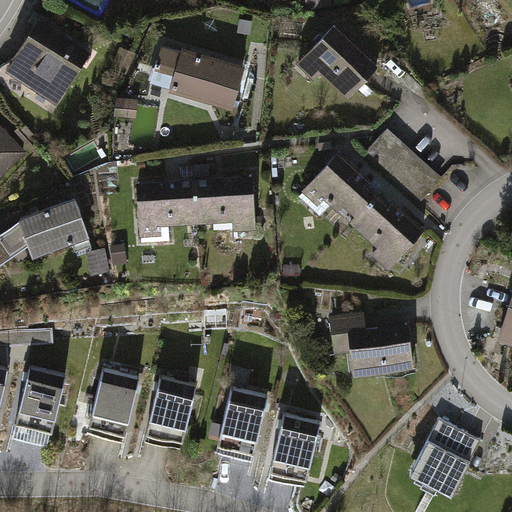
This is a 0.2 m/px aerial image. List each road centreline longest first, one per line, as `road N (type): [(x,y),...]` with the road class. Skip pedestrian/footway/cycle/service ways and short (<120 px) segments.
road 1 (residential): [(511,183),(472,224),(456,262),(454,297),(464,357),(494,395),(511,404)]
road 2 (residential): [(0,486),(86,483),(164,492),(226,511)]
